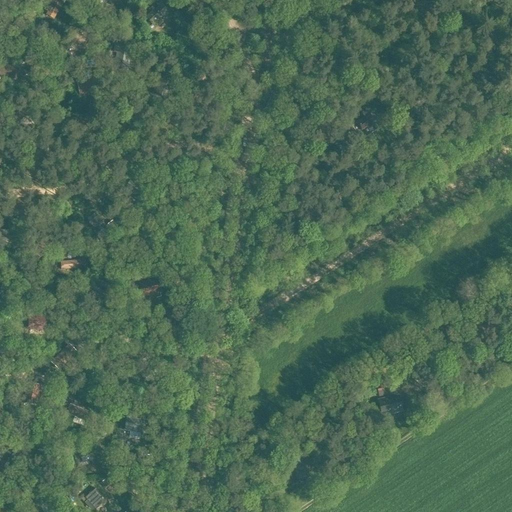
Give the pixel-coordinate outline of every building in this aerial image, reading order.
[(53,21),(65,0),(48,0),(43,10),(47,13),(45,16),(53,21)] [(155,30),(162,24),(159,21),(168,12),(161,4),(144,18),(148,23),(145,26),(150,31),(153,28),(155,30)] [(116,70),(124,71),(126,61),(128,62),(129,58),(134,59),(136,48),(129,47),(128,52),(123,51),(124,46),(115,44),(113,52),(119,54),(116,70)] [(17,78),(20,70),(0,64),(0,65),(0,76),(17,81),(17,78)] [(160,78),(152,94),(168,101),(176,85),(160,78)] [(80,96),(96,92),(93,79),(77,83),(80,96)] [(16,133),(31,124),(24,111),(8,120),(16,133)] [(363,117),(355,122),(361,131),(368,126),(370,128),(375,124),(365,111),(360,114),(363,117)] [(123,137),(131,126),(115,116),(109,125),(119,132),(118,134),(123,137)] [(129,179),(121,190),(144,207),(152,195),(129,179)] [(98,216),(88,224),(96,235),(102,231),(106,235),(112,231),(108,225),(106,226),(98,216)] [(0,230),(0,241),(2,242),(1,248),(11,249),(12,231),(0,230)] [(61,271),(81,269),(80,261),(60,263),(61,271)] [(132,283),(145,280),(143,271),(130,275),(132,283)] [(86,292),(91,300),(91,299),(108,288),(111,286),(106,279),(103,281),(86,292)] [(138,284),(142,298),(160,293),(156,279),(138,284)] [(45,331),(46,316),(29,315),(28,330),(45,331)] [(0,335),(0,355),(3,358),(11,351),(7,347),(9,345),(0,335)] [(75,353),(67,345),(48,364),(56,372),(75,353)] [(126,384),(134,393),(151,380),(146,374),(135,383),(132,379),(126,384)] [(33,382),(29,401),(39,403),(43,384),(33,382)] [(380,417),(402,412),(397,395),(376,400),(380,417)] [(66,414),(85,421),(89,412),(70,405),(70,406),(63,404),(59,415),(65,417),(66,414)] [(128,439),(141,440),(143,421),(126,418),(124,432),(129,432),(128,439)] [(99,446),(78,452),(80,460),(101,453),(99,446)] [(10,448),(0,460),(0,466),(8,472),(20,455),(10,448)] [(285,461),(297,481),(313,472),(301,452),(285,461)] [(96,510),(106,502),(95,490),(85,498),(96,510)] [(47,511),(44,496),(33,499),(36,511),(47,511)]
